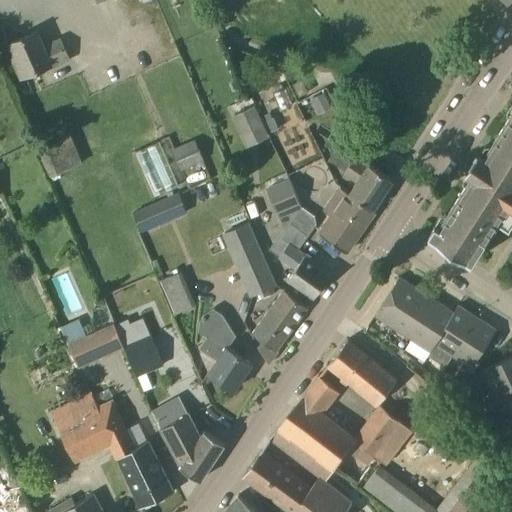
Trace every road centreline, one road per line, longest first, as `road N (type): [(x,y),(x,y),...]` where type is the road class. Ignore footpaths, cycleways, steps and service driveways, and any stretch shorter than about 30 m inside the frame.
road 1 (residential): [(198,511),(392,231)]
road 2 (residential): [(392,231),(511,45)]
road 3 (residential): [(511,310),(392,231)]
